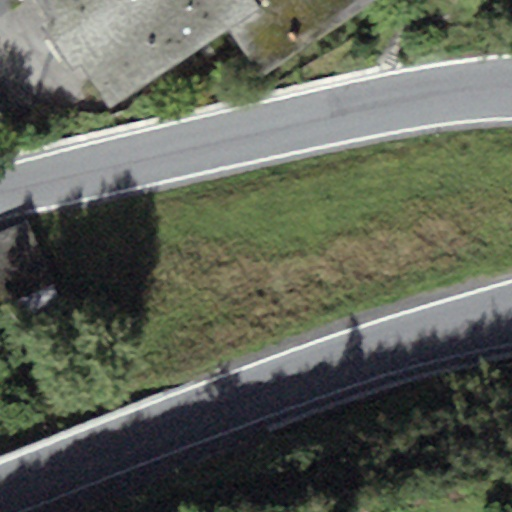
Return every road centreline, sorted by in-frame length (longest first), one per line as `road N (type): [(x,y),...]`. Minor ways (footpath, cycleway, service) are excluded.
road 1 (tertiary): [(511,316),(319,366),(0,491)]
road 2 (tertiary): [(0,191),(217,139),(511,88)]
